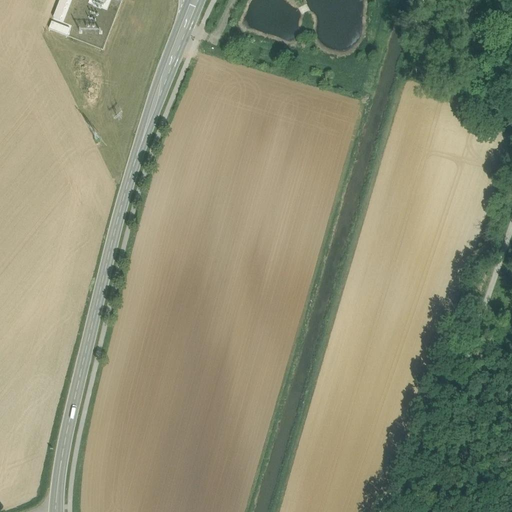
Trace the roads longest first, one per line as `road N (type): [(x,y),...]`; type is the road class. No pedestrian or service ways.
road 1 (tertiary): [(55,511),(119,216),(197,0)]
road 2 (track): [(511,230),(417,511)]
